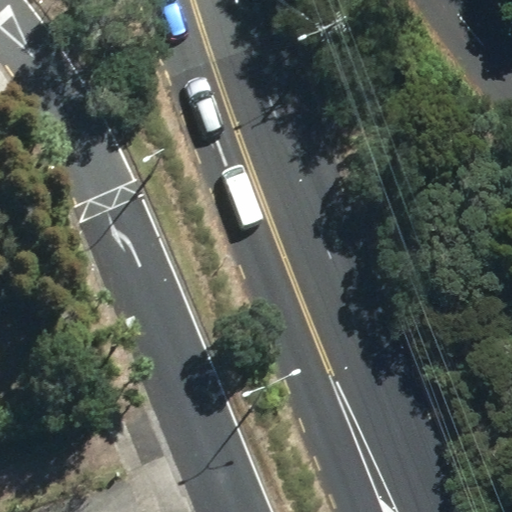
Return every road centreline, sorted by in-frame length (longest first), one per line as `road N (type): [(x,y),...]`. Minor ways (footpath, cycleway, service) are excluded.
road 1 (secondary): [(233,511),(93,161),(0,8)]
road 2 (secondary): [(397,511),(192,0)]
